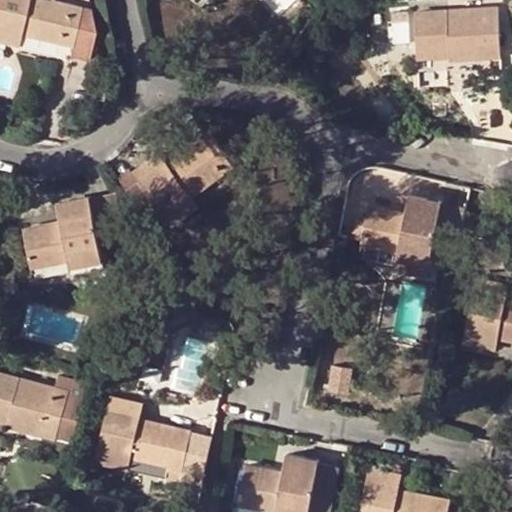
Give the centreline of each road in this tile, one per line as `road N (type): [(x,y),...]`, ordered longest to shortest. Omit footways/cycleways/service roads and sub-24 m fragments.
road 1 (residential): [(511,457),(294,417),(270,398),(265,357),(318,131)]
road 2 (residential): [(318,131),(297,111),(252,94),(133,89)]
road 3 (residential): [(0,166),(66,161),(110,145),(133,89)]
road 4 (residential): [(484,143),(385,152),(318,131)]
